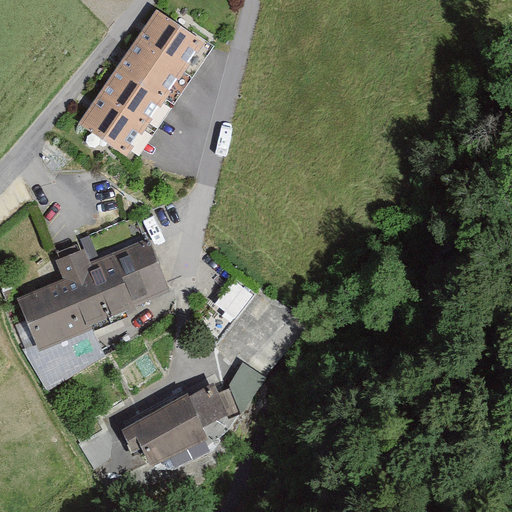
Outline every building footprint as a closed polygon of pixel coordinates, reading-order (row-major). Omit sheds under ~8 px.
[(157,6),(138,35),(189,67),(208,39),(157,6)] [(170,95),(189,67),(138,35),(120,62),(170,95)] [(120,62),(101,91),(151,124),(170,95),(120,62)] [(131,154),(151,124),(101,91),(81,121),(131,154)] [(23,280),(53,338),(157,285),(128,228),(23,280)] [(235,277),(221,308),(245,319),(259,289),(235,277)] [(206,375),(118,416),(143,468),(218,433),(211,419),(268,393),(254,362),(210,382),(206,375)]
